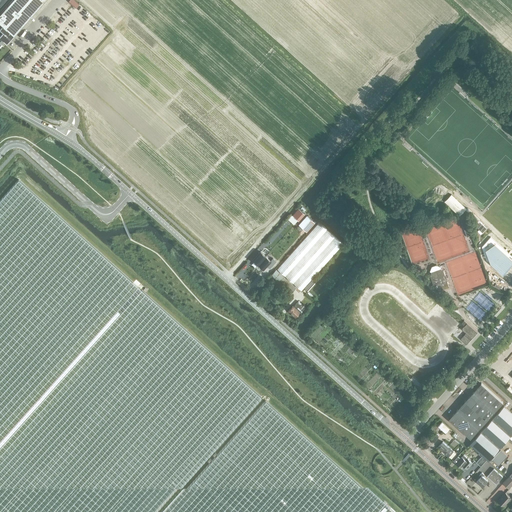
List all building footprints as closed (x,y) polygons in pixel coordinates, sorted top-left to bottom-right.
[(37,11),(24,0),(12,0),(8,5),(27,22),(37,11)] [(46,0),(24,0),(37,11),(46,0)] [(0,23),(14,36),(27,22),(8,5),(0,14),(0,23)] [(7,44),(14,36),(3,26),(0,29),(0,30),(3,33),(0,36),(0,45),(4,41),(7,44)] [(0,511),(390,511),(266,401),(165,511),(157,511),(205,459),(261,396),(258,394),(59,215),(19,179),(0,200),(0,511)] [(466,209),(451,194),(445,201),(460,216),(466,209)] [(299,220),(306,213),(299,207),(292,214),(299,220)] [(307,231),(315,222),(307,215),(299,224),(307,231)] [(319,221),(277,268),(301,290),(343,243),(319,221)] [(511,264),(511,256),(491,238),(482,247),(487,261),(504,275),(511,264)] [(258,264),(266,256),(260,251),(253,260),(258,264)] [(266,256),(258,264),(263,269),(266,266),(270,269),(276,261),(273,258),(271,261),(266,256)] [(430,275),(434,285),(438,284),(440,290),(449,286),(444,270),(440,268),(432,271),(430,275)] [(284,288),(285,287),(291,293),(296,287),(290,281),(276,269),(270,275),(284,288)] [(299,311),(304,306),(299,301),(294,307),(293,306),(288,311),(295,318),(300,312),(299,311)] [(467,322),(464,320),(461,323),(465,325),(462,328),(466,332),(461,339),(467,344),(478,332),(467,322)] [(481,383),(477,387),(477,388),(469,396),(461,405),(453,414),(449,419),(455,424),(471,438),(503,402),(481,383)] [(511,412),(505,407),(482,432),(501,448),(511,436),(511,412)] [(450,428),(442,421),(438,426),(446,433),(450,428)] [(501,448),(482,432),(471,444),(489,461),(491,459),(499,465),(508,455),(501,448)] [(456,447),(459,442),(454,438),(451,443),(456,447)] [(438,447),(449,456),(452,459),(456,453),(453,451),(443,441),(438,447)] [(454,461),(456,463),(462,468),(464,465),(467,469),(472,463),(464,455),(463,457),(462,456),(461,458),(458,456),(454,461)] [(477,462),(482,466),(488,460),(483,456),(477,462)] [(496,484),(503,476),(494,468),(487,476),(496,484)] [(483,487),(488,481),(483,476),(485,474),(482,472),(479,476),(481,477),(477,481),(483,487)] [(511,473),(511,474),(503,483),(509,488),(511,484),(511,473)] [(505,506),(511,498),(505,493),(499,500),(505,506)]
